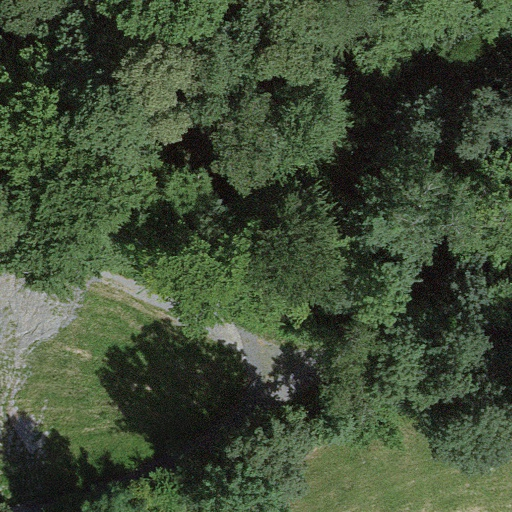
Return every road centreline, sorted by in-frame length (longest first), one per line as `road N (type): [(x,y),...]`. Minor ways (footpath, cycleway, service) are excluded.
road 1 (track): [(319,369),(99,502)]
road 2 (track): [(319,369),(511,325)]
